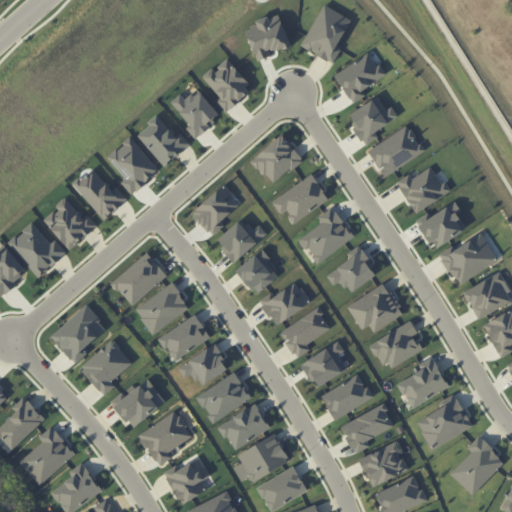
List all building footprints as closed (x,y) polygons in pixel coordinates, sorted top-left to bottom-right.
[(351,20),(324,5),(301,46),(333,63),(341,49),(337,46),(351,20)] [(385,76),(370,52),(335,75),(353,104),(366,95),(363,90),(385,76)] [(226,113),(253,89),(227,60),(214,71),(212,68),(202,77),(221,98),(217,102),(226,113)] [(190,124),(187,128),(195,138),(221,117),(199,90),(186,101),(181,94),(172,102),(190,124)] [(348,114),(365,145),(379,138),(375,131),(399,118),(393,107),(386,110),(379,97),(348,114)] [(176,136),(158,116),(137,135),(165,166),(190,144),(180,133),(176,136)] [(425,152),(408,125),(368,150),(385,176),(425,152)] [(274,185),(303,158),(281,134),(252,161),(274,185)] [(131,194),(159,171),(132,137),(107,156),(126,179),(122,182),(131,194)] [(412,178),(410,174),(397,182),(416,213),(449,193),(432,166),(412,178)] [(74,185),(105,219),(127,199),(117,187),(113,191),(92,168),(74,185)] [(294,223),(329,200),(312,174),(272,201),(281,215),(286,211),(294,223)] [(241,204),(223,185),(192,214),(213,236),(224,225),(221,222),(241,204)] [(70,250),(98,226),(88,215),(84,219),(65,197),(55,207),(57,209),(44,220),(70,250)] [(467,229),(457,213),(461,210),(455,200),(418,222),(434,249),(467,229)] [(354,237),(333,207),(318,217),(322,223),(298,240),(308,254),(310,253),(318,263),(354,237)] [(268,234),(260,225),(253,231),(243,219),(216,241),(235,262),(268,234)] [(9,243),(39,277),(64,255),(34,221),(9,243)] [(499,260),(482,233),(455,250),(452,246),(439,254),(458,285),(499,260)] [(0,251),(0,296),(0,297),(18,284),(14,279),(25,271),(7,246),(0,251)] [(334,285),(341,280),(350,293),(378,273),(359,246),(347,254),(351,258),(327,275),(334,285)] [(255,294),(278,278),(266,261),(270,258),(264,250),(237,268),(255,294)] [(133,306),(168,275),(147,252),(113,283),(133,306)] [(479,319),(511,301),(511,299),(499,273),(464,291),(479,319)] [(260,302),(276,326),(311,303),(297,281),(274,297),(272,294),(260,302)] [(374,332),(404,314),(385,283),(347,306),(362,330),(369,325),(374,332)] [(136,305),(150,333),(190,312),(176,284),(136,305)] [(52,336),(76,363),(88,353),(84,349),(107,328),(86,305),(52,336)] [(280,332),(298,358),(311,350),(307,344),(331,328),(318,308),(280,332)] [(511,309),(483,325),(501,358),(511,351),(511,346),(511,345),(511,344),(511,309)] [(211,338),(197,314),(160,337),(174,361),(211,338)] [(388,371),(422,350),(414,335),(418,333),(411,320),(371,344),(388,371)] [(133,363),(113,340),(79,368),(103,397),(116,386),(112,381),(133,363)] [(345,351),(339,341),(302,363),(317,388),(345,371),(341,363),(343,362),(339,354),(345,351)] [(202,387),(230,367),(214,344),(179,369),(186,378),(193,373),(202,387)] [(398,383),(412,408),(450,387),(433,357),(418,365),(421,370),(398,383)] [(215,423),(252,397),(234,372),(197,397),(215,423)] [(321,395),(335,420),(373,398),(359,374),(321,395)] [(125,397),(122,393),(112,401),(132,428),(166,402),(148,379),(125,397)] [(0,404),(8,398),(0,389),(0,404)] [(439,402),(442,408),(417,422),(431,449),(473,427),(455,394),(439,402)] [(45,419),(25,396),(13,408),(17,412),(0,427),(0,437),(12,450),(45,419)] [(234,450),(271,429),(256,404),(220,425),(234,450)] [(395,425),(382,404),(341,427),(356,454),(371,446),(368,441),(395,425)] [(139,435),(158,466),(173,457),(170,451),(193,436),(177,411),(139,435)] [(43,441),(20,462),(41,485),(76,453),(52,426),(39,437),(43,441)] [(238,454),(252,482),(291,462),(276,434),(238,454)] [(505,461),(479,436),(468,448),(472,452),(451,474),(473,495),(505,461)] [(371,486),(408,471),(401,453),(403,452),(399,442),(360,457),(371,486)] [(208,490),(202,481),(210,476),(200,457),(179,469),(177,465),(164,472),(182,505),(208,490)] [(66,511),(73,511),(103,489),(82,463),(70,472),(73,476),(52,493),(66,511)] [(270,510),(308,493),(296,467),(258,485),(270,510)] [(402,511),(426,501),(414,475),(375,494),(383,511),(402,511)] [(511,511),(511,489),(502,508),(509,511),(511,511)] [(236,511),(228,492),(188,509),(188,511),(236,511)] [(116,511),(109,498),(93,507),(96,511),(116,511)]
